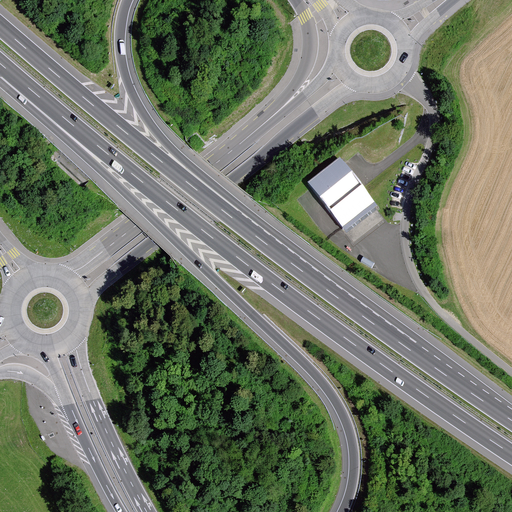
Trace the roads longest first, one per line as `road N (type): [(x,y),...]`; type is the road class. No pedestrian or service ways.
road 1 (motorway): [(0,65),(297,307),(511,457)]
road 2 (motorway): [(0,82),(329,389),(355,451),(343,511)]
road 3 (motorway): [(411,353),(156,158),(0,26)]
road 4 (motorway): [(411,353),(386,319),(239,205),(143,114),(116,45),(125,0)]
road 5 (unclassified): [(511,373),(450,325),(409,257),(412,198),(439,127),(435,107),(398,72)]
road 6 (secondary): [(77,308),(355,82)]
road 7 (secondary): [(254,132),(58,278)]
road 8 (motorway): [(144,511),(67,334)]
road 9 (motorway): [(296,0),(308,34),(303,74),(254,132)]
road 10 (motorway): [(511,419),(411,353)]
